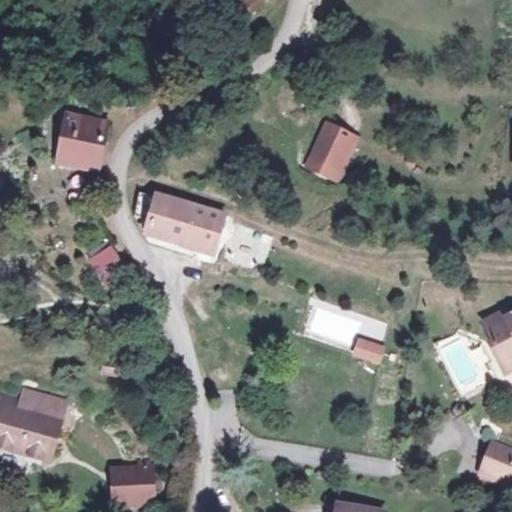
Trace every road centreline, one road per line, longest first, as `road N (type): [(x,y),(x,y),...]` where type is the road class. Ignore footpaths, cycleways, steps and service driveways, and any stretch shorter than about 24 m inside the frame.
road 1 (residential): [(195,511),(204,442),(198,389),(177,323),(120,211),(122,154),(142,124),(276,51),(301,0)]
road 2 (track): [(0,314),(86,304),(142,313),(180,333)]
